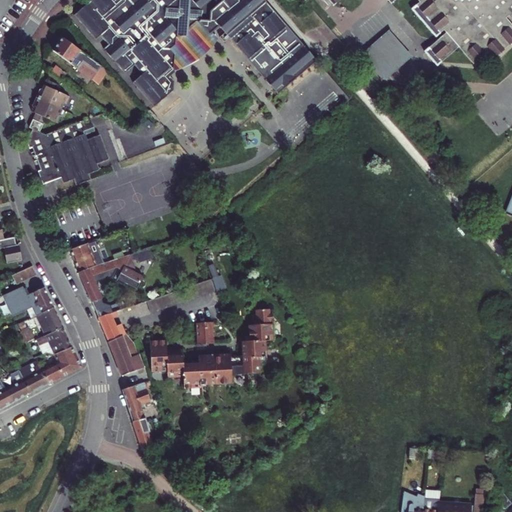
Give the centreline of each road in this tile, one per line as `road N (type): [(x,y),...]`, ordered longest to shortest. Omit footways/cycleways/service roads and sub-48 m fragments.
road 1 (residential): [(0,95),(24,215),(96,369)]
road 2 (residential): [(96,369),(95,433),(60,511)]
